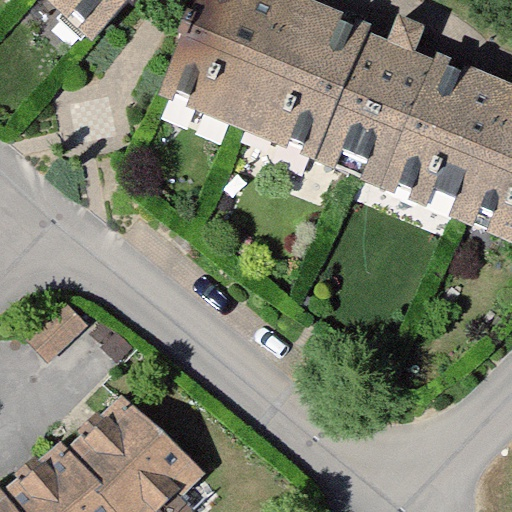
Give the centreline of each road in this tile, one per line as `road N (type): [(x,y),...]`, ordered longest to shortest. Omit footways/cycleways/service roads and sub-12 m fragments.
road 1 (residential): [(46,231),(419,511)]
road 2 (residential): [(511,408),(424,511)]
